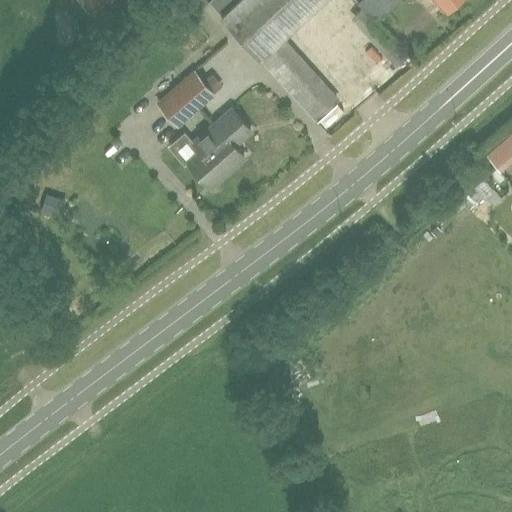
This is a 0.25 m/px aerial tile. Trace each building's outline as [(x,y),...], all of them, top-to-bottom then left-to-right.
[(81,0),(95,13),(108,0),(81,0)] [(208,0),(208,1),(260,59),(315,119),(340,98),(283,37),(322,0),(208,0)] [(388,0),(389,1),(390,0),(434,0),(444,10),(454,0),(388,0)] [(146,36),(133,23),(114,41),(127,54),(146,36)] [(194,71),(158,103),(176,124),(213,93),(194,71)] [(231,108),(192,142),(199,151),(187,161),(209,186),(244,155),(233,144),(250,130),(231,108)] [(511,158),(511,155),(503,145),(490,157),(500,169),(511,158)] [(427,222),(441,240),(474,215),(460,197),(427,222)] [(424,246),(433,236),(423,227),(414,237),(424,246)] [(300,337),(315,354),(324,346),(310,329),(300,337)]
